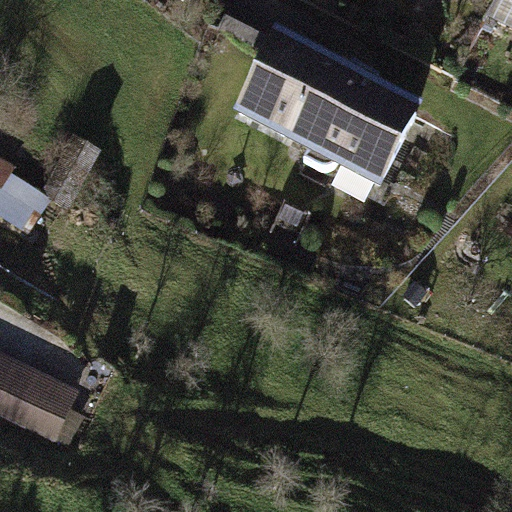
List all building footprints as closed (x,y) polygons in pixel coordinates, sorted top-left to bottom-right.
[(270,45),(235,112),(306,148),(298,164),(338,184),(346,168),(382,186),(420,112),(387,95),(380,83),(384,75),(353,59),(346,74),(274,37),(270,45)] [(101,156),(77,142),(47,194),(71,207),(101,156)] [(12,170),(0,162),(0,213),(35,235),(53,207),(7,178),(12,170)] [(312,216),(285,205),(272,234),(299,245),(312,216)] [(71,402),(0,368),(0,413),(53,439),(71,402)]
